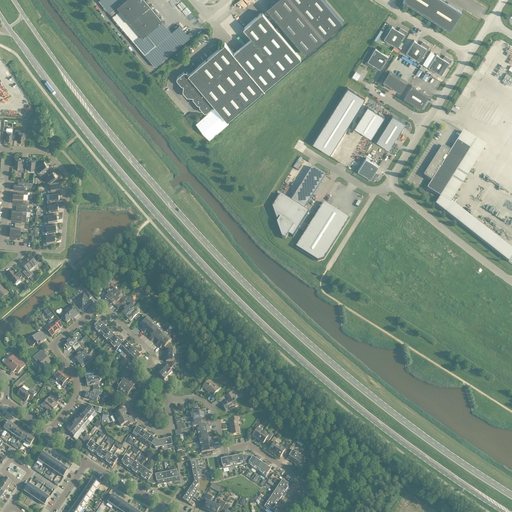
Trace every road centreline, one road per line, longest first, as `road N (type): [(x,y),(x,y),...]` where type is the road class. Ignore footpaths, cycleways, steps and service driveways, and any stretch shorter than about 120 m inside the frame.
road 1 (primary): [(0,15),(134,190),(244,309),(368,417),(501,511)]
road 2 (primary): [(511,495),(352,382),(230,270),(96,115),(13,0)]
road 3 (residential): [(150,377),(143,369),(152,353),(98,302),(51,345),(75,388),(47,430)]
road 4 (residential): [(280,511),(302,479),(250,445),(221,450),(208,405),(171,398)]
road 5 (residential): [(8,149),(45,152),(68,180),(62,247),(22,248)]
road 6 (unclassified): [(511,281),(387,183)]
road 7 (residential): [(171,398),(170,427),(159,432),(138,420),(129,404),(150,377)]
